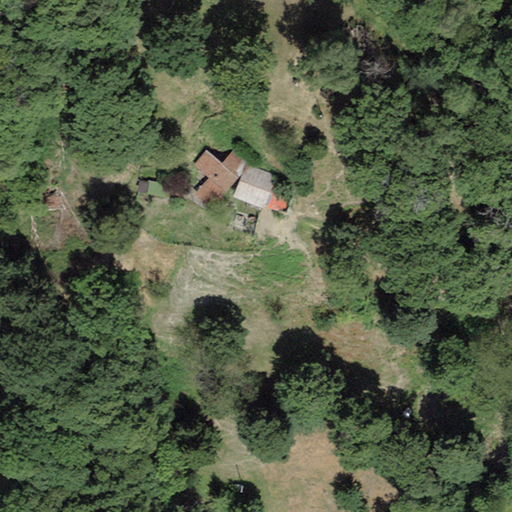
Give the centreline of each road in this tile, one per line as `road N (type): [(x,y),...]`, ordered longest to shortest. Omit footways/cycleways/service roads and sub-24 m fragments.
road 1 (track): [(511,291),(467,305),(340,240),(279,223)]
road 2 (track): [(511,409),(495,400),(440,420),(426,413),(433,392),(511,317)]
